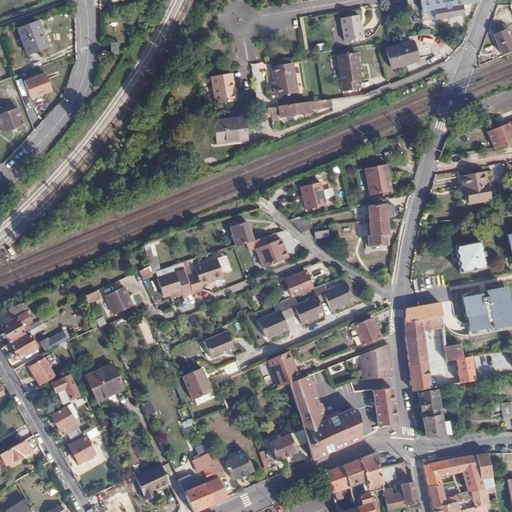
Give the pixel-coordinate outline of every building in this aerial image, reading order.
[(475,4),(476,0),(418,0),(421,12),(427,12),(428,17),(433,17),(434,21),(439,20),(446,19),(463,16),(462,6),(475,4)] [(360,39),(355,15),(337,18),(341,42),(360,39)] [(492,36),(500,55),(511,49),(511,42),(506,30),(509,30),(506,24),(504,26),(502,22),(499,19),(490,23),(490,27),(493,36),(492,36)] [(46,52),(36,25),(17,33),(27,59),(46,52)] [(110,40),(112,52),(119,51),(117,40),(110,40)] [(414,61),(409,43),(384,51),(389,68),(414,61)] [(359,80),(354,53),(335,56),(340,92),(358,89),(356,80),(359,80)] [(290,64),(282,65),(287,94),(294,93),(290,64)] [(287,94),(282,65),(269,66),(271,82),(274,97),(287,94)] [(27,98),(50,92),(44,71),(21,78),(27,98)] [(233,101),(230,74),(209,76),(212,103),(233,101)] [(330,107),(329,98),(321,99),(267,107),(269,117),(269,118),(278,117),(278,118),(302,115),(302,117),(308,116),(308,111),(330,107)] [(252,108),(251,99),(243,100),(245,109),(252,108)] [(11,110),(9,104),(0,107),(0,124),(3,132),(23,124),(17,108),(11,110)] [(260,118),(269,117),(267,107),(258,109),(260,118)] [(243,140),(239,117),(211,121),(213,144),(243,140)] [(511,122),(488,132),(495,148),(511,145),(511,122)] [(386,164),(364,169),(370,196),(392,192),(386,164)] [(487,172),(462,175),(464,186),(467,186),(469,204),(491,201),(487,172)] [(326,207),(321,183),(300,188),(306,211),(326,207)] [(366,220),(366,222),(386,220),(386,215),(393,215),(392,204),(368,207),(369,220),(366,220)] [(300,218),(288,221),(302,233),(310,229),(300,218)] [(386,220),(366,222),(367,224),(369,224),(370,236),(366,236),(368,246),(386,244),(385,235),(388,235),(386,220)] [(229,228),(235,247),(251,242),(245,223),(229,228)] [(328,231),(313,233),(314,240),(328,238),(328,231)] [(276,242),(273,235),(254,241),(265,269),(284,261),(281,252),(287,250),(283,240),(276,242)] [(477,241),(453,246),(458,272),(482,266),(477,241)] [(290,259),(287,250),(281,252),(284,261),(290,259)] [(216,257),(220,272),(229,270),(226,254),(216,257)] [(176,296),(178,299),(178,301),(198,294),(196,288),(218,280),(210,261),(188,270),(191,278),(181,281),(178,274),(151,284),(158,303),(165,300),(176,296)] [(322,263),(321,262),(310,266),(313,271),(327,265),(322,263)] [(293,297),(313,289),(305,272),(285,280),(293,297)] [(376,275),(372,281),(381,286),(383,286),(382,279),(376,275)] [(382,279),(383,286),(391,284),(392,276),(382,279)] [(346,282),(323,292),(326,299),(331,311),(350,303),(349,300),(353,298),(346,282)] [(323,292),(321,286),(314,288),(317,295),(320,302),(326,299),(323,292)] [(483,293),(461,297),(467,333),(510,325),(503,286),(483,290),(483,293)] [(123,288),(104,296),(112,315),(131,306),(123,288)] [(97,291),(83,297),(86,304),(100,298),(97,291)] [(320,302),(317,295),(293,305),(296,311),(302,324),(319,317),(317,313),(323,310),(320,302)] [(290,298),(276,304),(280,311),(282,317),(296,311),(293,305),(290,298)] [(405,309),(404,322),(440,317),(442,329),(455,327),(452,312),(446,313),(443,302),(405,309)] [(20,304),(8,310),(10,315),(10,317),(14,315),(23,312),(20,304)] [(282,317),(280,311),(258,320),(265,336),(268,335),(269,338),(288,330),(282,317)] [(5,336),(9,343),(27,333),(30,331),(28,327),(26,324),(30,322),(25,312),(15,317),(9,320),(7,316),(0,320),(0,322),(1,325),(0,325),(0,326),(3,331),(0,332),(0,334),(2,338),(5,336)] [(56,317),(55,312),(45,317),(48,321),(56,317)] [(147,345),(156,341),(145,314),(136,318),(147,345)] [(27,333),(29,336),(58,320),(56,317),(48,321),(30,331),(27,333)] [(48,321),(45,317),(28,327),(30,331),(48,321)] [(102,317),(95,320),(98,326),(105,324),(102,317)] [(409,376),(412,391),(430,388),(425,336),(443,333),(442,329),(440,317),(404,322),(404,329),(405,347),(409,376)] [(361,344),(379,337),(371,319),(356,324),(355,322),(349,324),(351,331),(355,330),(361,344)] [(40,341),(45,351),(65,339),(61,331),(46,339),(45,338),(40,341)] [(228,331),(205,341),(213,358),(235,349),(228,331)] [(445,346),(447,346),(459,344),(456,332),(443,334),(445,346)] [(27,333),(9,343),(17,359),(35,349),(29,336),(27,333)] [(311,342),(297,347),(300,352),(313,347),(311,342)] [(361,379),(390,377),(388,364),(387,344),(369,352),(359,356),(361,379)] [(458,375),(459,384),(474,381),(470,357),(461,358),(459,344),(447,346),(448,352),(451,353),(454,371),(458,375)] [(290,383),(301,378),(297,368),(289,351),(267,360),(278,387),(290,383)] [(501,358),(503,358),(501,352),(479,356),(482,371),(503,367),(501,358)] [(42,358),(28,366),(33,376),(39,373),(41,374),(47,371),(46,369),(47,368),(42,358)] [(111,364),(85,378),(95,399),(112,391),(114,394),(123,390),(111,364)] [(301,378),(304,377),(305,376),(301,367),(297,368),(301,378)] [(202,368),(182,376),(193,400),(212,391),(202,368)] [(70,383),(67,376),(51,383),(54,392),(56,391),(61,402),(76,395),(70,383)] [(311,460),(359,439),(356,414),(354,409),(350,408),(321,420),(318,419),(304,377),(301,378),(290,383),(302,427),(306,441),(311,460)] [(378,426),(396,423),(393,403),(391,388),(372,390),(378,426)] [(418,393),(422,418),(440,415),(436,390),(418,393)] [(86,400),(84,396),(69,404),(72,409),(82,404),(82,402),(86,400)] [(150,399),(142,403),(147,415),(155,411),(150,399)] [(501,420),(511,418),(511,414),(510,403),(488,407),(490,416),(500,414),(501,420)] [(64,406),(50,415),(59,431),(63,429),(64,431),(75,426),(64,406)] [(422,418),(425,436),(425,437),(441,436),(448,436),(446,425),(441,425),(440,415),(422,418)] [(98,425),(90,430),(93,435),(100,431),(98,425)] [(301,442),(306,441),(302,427),(269,441),(276,460),(297,451),(294,444),(301,441),(301,442)] [(84,437),(67,446),(77,463),(93,455),(84,437)] [(29,450),(23,440),(0,452),(0,465),(4,463),(5,464),(29,450)] [(257,446),(265,468),(269,467),(264,450),(267,448),(265,443),(257,446)] [(209,459),(204,447),(189,452),(195,467),(201,464),(208,480),(203,481),(202,479),(194,482),(193,479),(189,480),(184,469),(174,473),(191,510),(192,511),(193,511),(226,498),(218,479),(209,459)] [(224,461),(232,480),(252,471),(244,452),(236,456),(235,454),(232,455),(232,457),(224,461)] [(367,487),(382,483),(381,481),(378,468),(380,467),(376,452),(360,459),(367,487)] [(465,457),(449,460),(453,474),(462,471),(467,489),(467,491),(471,490),(473,499),(475,507),(486,504),(485,498),(495,496),(486,453),(465,457)] [(209,459),(218,479),(223,476),(215,457),(209,459)] [(374,511),(370,497),(367,487),(360,459),(359,459),(343,465),(349,487),(362,483),(365,493),(359,495),(361,505),(355,507),(356,511),(374,511)] [(453,474),(449,460),(423,466),(428,486),(441,483),(439,477),(453,474)] [(169,483),(160,464),(134,477),(144,498),(155,493),(154,490),(169,483)] [(349,487),(343,465),(335,468),(326,472),(328,481),(332,493),(349,487)] [(396,477),(392,465),(380,467),(378,468),(381,481),(396,477)] [(404,465),(395,465),(397,480),(405,479),(404,465)] [(387,510),(418,504),(418,502),(414,481),(401,483),(403,493),(393,495),(391,487),(383,488),(387,510)] [(441,483),(428,486),(430,497),(433,508),(473,499),(471,490),(467,491),(460,493),(444,497),(441,483)] [(110,487),(97,494),(100,502),(114,495),(110,487)] [(32,511),(24,497),(3,509),(5,511),(32,511)] [(473,499),(433,508),(434,511),(454,511),(475,507),(473,499)]
